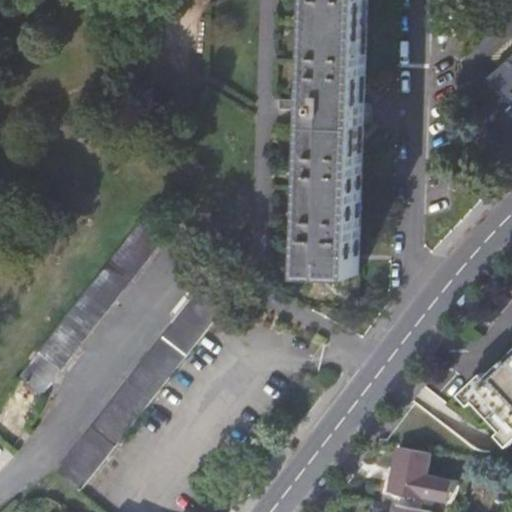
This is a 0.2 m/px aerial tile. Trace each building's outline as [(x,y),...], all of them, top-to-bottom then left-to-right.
[(319,0),(316,100),(310,100),(309,123),(315,124),(310,274),(361,275),(369,0),(319,0)] [(511,57),(491,77),(511,99),(511,57)] [(140,212),(37,350),(39,351),(63,368),(165,231),(140,212)] [(226,306),(199,286),(174,321),(200,341),(226,306)] [(97,424),(125,443),(200,341),(174,321),(97,424)] [(21,377),(44,394),(63,368),(39,351),(21,377)] [(511,357),(472,394),(511,435),(511,434),(511,357)] [(64,469),(91,489),(108,466),(81,446),(64,469)] [(423,496),(432,453),(400,446),(391,488),(423,496)] [(430,511),(431,511),(398,503),(395,511),(430,511)]
